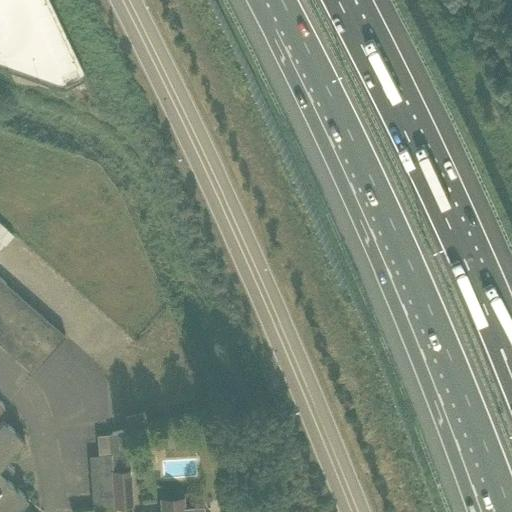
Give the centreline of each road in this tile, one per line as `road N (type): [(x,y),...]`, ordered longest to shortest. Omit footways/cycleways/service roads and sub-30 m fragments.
road 1 (secondary): [(113,0),(228,237),(343,511)]
road 2 (secondary): [(362,511),(244,229),(133,0)]
road 3 (motorway): [(281,0),(394,230),(509,511)]
road 4 (motorway): [(511,377),(338,0)]
